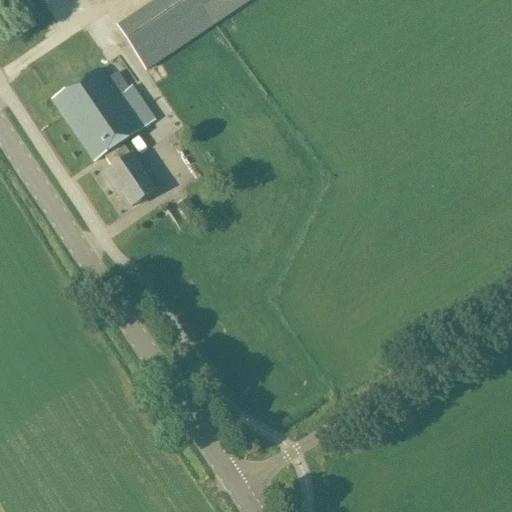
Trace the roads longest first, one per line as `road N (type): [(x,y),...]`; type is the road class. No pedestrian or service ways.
road 1 (tertiary): [(242,486),(0,126)]
road 2 (unclassified): [(242,486),(511,313)]
